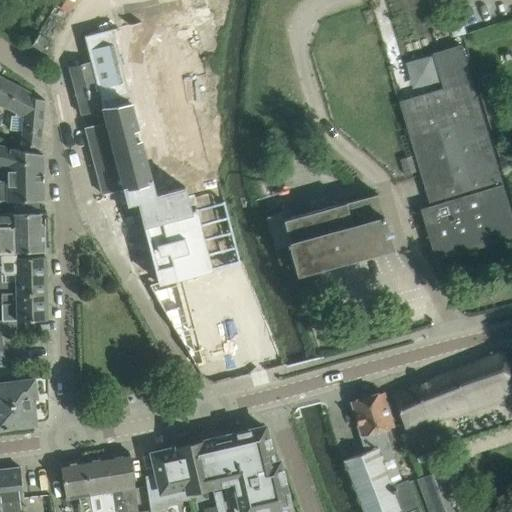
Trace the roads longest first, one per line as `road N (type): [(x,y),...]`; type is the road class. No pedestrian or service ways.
road 1 (residential): [(208,411),(67,160),(71,437)]
road 2 (residential): [(273,394),(511,331)]
road 3 (residential): [(71,437),(208,411)]
road 4 (residential): [(273,394),(313,511)]
